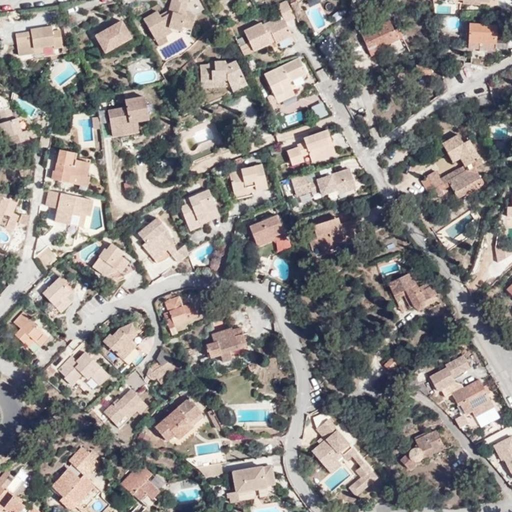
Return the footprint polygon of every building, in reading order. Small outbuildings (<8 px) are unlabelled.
[(144,19),(156,40),(165,35),(171,32),(173,32),(174,28),(181,30),(182,26),(191,29),(195,15),(185,12),(188,0),(174,0),(177,0),(173,12),(172,12),(163,17),(161,14),(160,13),(159,11),(144,19)] [(161,14),(163,17),(172,12),(173,12),(177,0),(174,0),(171,0),(169,9),(161,14)] [(292,10),(288,1),(278,6),(286,22),(278,25),(277,22),(265,27),(263,25),(247,32),(255,52),(271,45),(269,41),(274,39),(276,44),(277,45),(293,38),(288,25),(298,20),(292,10)] [(377,23),(360,32),(370,54),(377,51),(375,47),(401,35),(397,26),(393,28),(388,18),(377,23)] [(477,41),(477,44),(477,48),(491,49),(492,41),(505,42),(507,20),(495,19),(495,24),(467,21),(466,40),(477,41)] [(358,28),(360,32),(377,23),(375,20),(358,28)] [(107,54),(133,40),(123,23),(97,38),(107,54)] [(35,49),(45,48),(54,47),(54,49),(62,49),(60,32),(52,33),(51,29),(30,31),(30,34),(15,36),(18,58),(35,56),(35,49)] [(156,40),(160,46),(168,41),(165,35),(156,40)] [(136,46),(133,40),(107,54),(104,56),(107,62),(136,46)] [(244,54),(252,51),(249,42),(240,45),(244,54)] [(45,55),(45,48),(35,49),(35,56),(45,55)] [(266,76),(275,95),(290,98),(296,95),(290,83),(308,75),(300,60),(266,76)] [(203,66),(203,81),(230,81),(230,86),(232,86),(236,84),(239,90),(248,85),(238,61),(228,66),(227,62),(216,62),(216,71),(210,71),(209,66),(203,66)] [(431,76),(430,66),(415,67),(416,78),(431,76)] [(250,89),(248,85),(239,90),(236,84),(232,86),(237,96),(250,89)] [(290,98),(275,95),(279,103),(290,98)] [(405,103),(418,103),(418,95),(404,95),(405,103)] [(8,103),(0,97),(0,103),(1,103),(4,111),(7,110),(9,109),(8,103)] [(122,125),(137,123),(137,122),(148,121),(144,98),(125,101),(126,109),(108,112),(113,138),(124,136),(122,125)] [(311,106),(317,118),(328,113),(322,101),(311,106)] [(7,110),(4,111),(0,111),(0,120),(1,125),(0,125),(0,132),(3,131),(6,140),(7,139),(10,148),(37,139),(34,130),(20,134),(16,120),(13,122),(11,122),(7,110)] [(139,133),(137,123),(122,125),(124,136),(139,133)] [(332,138),(330,130),(310,136),(311,140),(305,142),(297,145),(298,147),(288,150),(293,163),(312,157),(330,152),(326,140),(332,138)] [(460,156),(464,164),(466,168),(446,179),(456,197),(482,182),(473,165),(470,161),(478,157),(467,137),(463,140),(458,132),(441,142),(451,161),(460,156)] [(198,163),(215,156),(218,155),(216,150),(224,147),(220,138),(217,139),(203,145),(199,151),(194,152),(198,163)] [(337,155),(332,138),(326,140),(330,152),(312,157),(313,162),(337,155)] [(77,153),(60,150),(57,163),(62,164),(60,172),(56,172),(53,171),(52,179),(82,186),(87,162),(76,160),(77,153)] [(481,161),(478,157),(470,161),(473,165),(481,161)] [(90,163),(87,162),(82,186),(88,187),(90,177),(87,176),(90,163)] [(464,164),(440,177),(442,181),(446,179),(466,168),(464,164)] [(254,182),(256,186),(257,190),(268,188),(262,166),(242,171),(243,173),(231,176),(236,195),(252,192),(251,187),(250,183),(254,182)] [(328,194),(355,185),(350,168),(308,181),(306,174),(292,178),(295,188),(302,186),(304,192),(312,190),(314,193),(321,191),(323,196),(328,194)] [(442,181),(440,177),(436,169),(427,173),(434,186),(442,182),(442,181)] [(125,191),(134,190),(133,181),(124,182),(125,191)] [(284,195),(292,193),(288,181),(280,184),(284,195)] [(357,189),(355,185),(328,194),(329,197),(357,189)] [(302,186),(295,188),(297,195),(304,192),(302,186)] [(184,205),(180,207),(190,230),(200,226),(199,224),(207,220),(204,215),(217,210),(208,190),(188,198),(190,203),(184,205)] [(89,199),(50,191),(46,206),(57,209),(55,222),(64,224),(65,220),(70,221),(69,225),(78,227),(81,214),(86,215),(89,199)] [(0,195),(0,226),(12,232),(16,223),(19,216),(12,213),(17,203),(0,195)] [(219,215),(217,210),(204,215),(207,220),(219,215)] [(277,215),(250,226),(254,236),(272,230),(275,238),(285,235),(277,215)] [(345,237),(347,241),(358,237),(353,220),(341,223),(338,217),(310,227),(309,228),(308,230),(309,234),(308,235),(312,247),(319,245),(345,237)] [(172,258),(175,256),(169,248),(176,242),(172,231),(161,218),(142,234),(149,243),(145,246),(160,264),(166,262),(172,258)] [(254,236),(250,226),(245,227),(250,238),(254,236)] [(272,230),(254,236),(257,245),(275,238),(272,230)] [(347,242),(347,241),(345,237),(319,245),(321,250),(347,242)] [(175,256),(180,251),(176,242),(169,248),(175,256)] [(109,249),(96,267),(107,276),(121,270),(130,277),(136,271),(133,263),(123,255),(126,252),(116,243),(110,250),(109,249)] [(192,253),(189,244),(180,251),(175,256),(181,262),(192,253)] [(407,251),(403,254),(408,261),(412,259),(407,251)] [(303,268),(293,266),(291,276),(301,278),(303,268)] [(403,270),(382,280),(391,298),(401,293),(409,307),(435,294),(428,281),(415,287),(409,276),(407,277),(403,270)] [(41,289),(56,277),(52,272),(37,284),(41,289)] [(61,277),(44,292),(63,312),(73,302),(69,297),(73,293),(66,285),(67,283),(61,277)] [(195,307),(189,310),(184,311),(183,308),(179,298),(172,301),(171,301),(164,304),(168,314),(163,316),(169,331),(176,328),(175,327),(199,318),(195,307)] [(231,316),(228,308),(214,311),(216,319),(231,316)] [(31,322),(34,319),(35,319),(28,311),(16,321),(23,329),(17,333),(36,352),(43,345),(38,340),(46,332),(39,325),(36,328),(31,322)] [(39,325),(34,319),(31,322),(36,328),(39,325)] [(129,339),(135,334),(131,322),(121,327),(117,330),(112,336),(109,334),(103,341),(127,364),(139,353),(137,347),(129,339)] [(261,336),(271,330),(268,324),(257,330),(261,336)] [(214,343),(208,344),(211,356),(211,357),(221,355),(223,362),(232,361),(230,352),(247,348),(242,330),(234,332),(233,329),(213,335),(214,343)] [(38,340),(43,345),(51,338),(46,332),(38,340)] [(143,342),(135,334),(129,339),(137,347),(143,342)] [(211,356),(208,344),(202,346),(205,358),(211,356)] [(182,350),(186,357),(195,354),(193,346),(182,350)] [(72,356),(58,368),(65,375),(64,377),(71,384),(83,374),(88,378),(91,375),(100,383),(109,374),(86,351),(76,360),(72,356)] [(163,365),(169,360),(163,352),(156,357),(163,365)] [(431,381),(467,362),(463,355),(445,365),(446,367),(429,376),(431,381)] [(393,356),(383,363),(389,371),(398,365),(393,356)] [(152,368),(148,378),(150,381),(152,381),(154,381),(156,379),(161,386),(169,379),(167,377),(177,370),(170,361),(161,367),(158,363),(152,368)] [(469,367),(467,362),(431,381),(436,390),(440,389),(445,397),(451,394),(455,402),(485,392),(479,379),(463,388),(460,382),(457,382),(455,382),(452,376),(469,367)] [(47,366),(43,371),(49,376),(53,371),(47,366)] [(142,385),(136,391),(146,401),(152,395),(142,385)] [(114,400),(105,408),(122,427),(132,418),(130,416),(137,410),(140,413),(148,405),(132,387),(116,402),(114,400)] [(490,400),(485,392),(455,402),(459,409),(461,408),(464,414),(471,411),(490,400)] [(188,422),(199,413),(200,413),(189,399),(153,428),(165,442),(172,436),(177,440),(192,427),(188,422)] [(493,406),(490,400),(471,411),(474,416),(493,406)] [(212,411),(221,429),(226,426),(217,408),(212,411)] [(216,432),(221,429),(212,411),(207,413),(216,432)] [(203,418),(199,413),(188,422),(192,427),(203,418)] [(324,439),(318,444),(310,451),(325,468),(335,458),(332,454),(338,449),(341,453),(345,458),(349,454),(358,464),(354,468),(359,475),(352,482),(359,490),(375,476),(325,418),(314,428),(321,436),(324,439)] [(443,450),(435,431),(414,440),(417,448),(411,449),(408,451),(407,453),(398,460),(408,471),(420,460),(443,450)] [(315,441),(318,444),(324,439),(321,436),(315,441)] [(511,436),(493,445),(501,462),(504,461),(510,473),(511,475),(511,436)] [(332,454),(335,458),(341,453),(338,449),(332,454)] [(100,466),(97,463),(91,457),(85,452),(72,464),(75,466),(70,470),(65,466),(57,473),(59,475),(62,479),(57,484),(55,486),(66,497),(63,500),(61,501),(67,507),(75,500),(80,504),(96,488),(88,479),(100,466)] [(196,457),(182,459),(192,468),(195,468),(205,466),(220,464),(224,463),(223,453),(218,454),(196,457)] [(91,457),(97,463),(100,460),(94,454),(91,457)] [(335,458),(325,468),(328,472),(339,463),(335,458)] [(144,464),(121,482),(130,491),(136,486),(140,490),(136,493),(147,504),(158,496),(156,493),(160,490),(148,477),(152,473),(144,464)] [(221,476),(220,464),(205,466),(207,477),(221,476)] [(205,466),(195,468),(204,478),(207,477),(205,466)] [(238,492),(266,488),(266,486),(275,485),(272,467),(263,468),(262,467),(251,469),(234,475),(237,492),(238,492)] [(0,486),(5,490),(15,478),(6,471),(0,478),(0,486)] [(62,479),(59,475),(53,480),(57,484),(62,479)] [(354,494),(359,490),(352,482),(347,486),(354,494)] [(18,511),(24,506),(14,498),(13,499),(11,497),(12,496),(13,494),(6,489),(5,490),(0,486),(0,510),(2,508),(7,511),(18,511)] [(53,489),(63,500),(66,497),(55,486),(53,489)] [(230,502),(239,501),(238,492),(237,492),(227,493),(228,498),(230,497),(230,502)] [(72,511),(80,504),(75,500),(67,507),(72,511)] [(138,502),(126,511),(139,511),(144,508),(138,502)] [(27,511),(32,507),(26,503),(24,506),(18,511),(27,511)]
